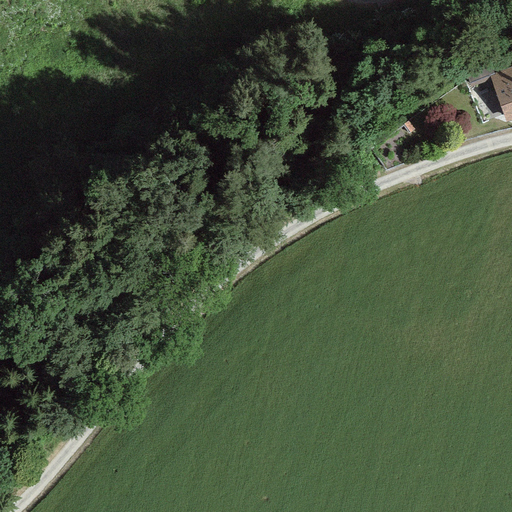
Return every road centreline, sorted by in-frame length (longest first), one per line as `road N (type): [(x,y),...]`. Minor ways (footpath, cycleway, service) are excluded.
road 1 (track): [(8,511),(249,251),(375,177),(511,137)]
road 2 (track): [(511,4),(434,14),(375,0)]
